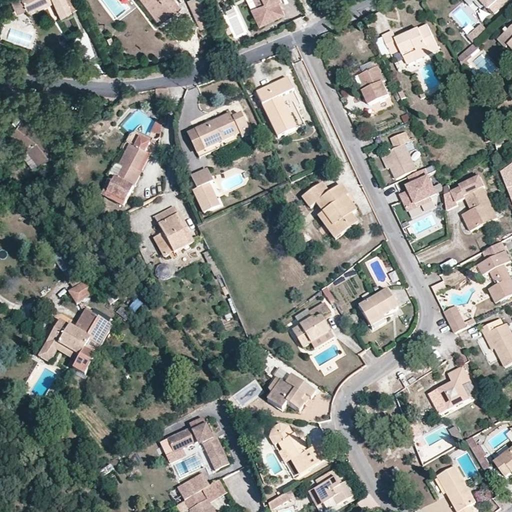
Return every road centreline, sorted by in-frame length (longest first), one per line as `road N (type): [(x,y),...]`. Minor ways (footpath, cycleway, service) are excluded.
road 1 (residential): [(394,511),(342,427),(339,407),(345,391),(419,341),(428,305),(299,38)]
road 2 (residential): [(0,80),(141,86),(196,77),(299,38)]
